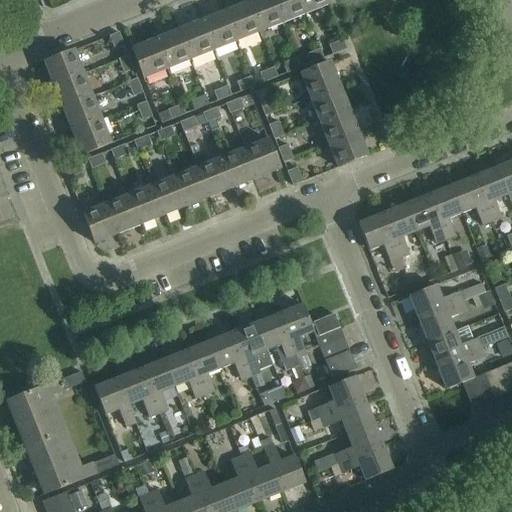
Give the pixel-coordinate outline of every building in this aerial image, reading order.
[(273,0),(258,0),(248,4),(260,34),(283,24),(273,0)] [(300,0),(273,0),(283,24),(306,15),(300,0)] [(300,0),(306,15),(329,5),(327,0),(300,0)] [(248,4),(225,14),(237,43),(260,34),(248,4)] [(225,14),(202,23),(214,52),(237,43),(225,14)] [(202,23),(179,32),(190,62),(214,52),(202,23)] [(179,32),(155,42),(167,71),(190,62),(179,32)] [(119,33),(109,37),(115,51),(124,47),(119,33)] [(343,40),(330,46),(333,55),(347,50),(343,40)] [(155,42),(132,51),(144,80),(167,71),(155,42)] [(320,50),(306,55),(310,65),(324,59),(320,50)] [(74,52),(44,64),(53,87),(83,75),(74,52)] [(128,56),(119,60),(124,74),(134,70),(128,56)] [(297,59),(283,65),(287,74),(301,68),(297,59)] [(331,65),(301,76),(310,100),(340,88),(331,65)] [(274,68),(260,74),(264,84),(278,78),(274,68)] [(83,75),(53,87),(63,111),(93,98),(83,75)] [(251,77),(237,83),(241,93),(255,87),(251,77)] [(137,79),(128,83),(133,97),(143,93),(137,79)] [(228,86),(214,92),(218,102),(232,96),(228,86)] [(340,88),(310,100),(319,123),(349,111),(340,88)] [(205,96),(191,101),(195,111),(209,106),(205,96)] [(93,98),(63,111),(72,134),(102,122),(93,98)] [(240,99),(226,105),(230,114),(244,109),(240,99)] [(269,99),(259,103),(265,117),(275,113),(269,99)] [(147,102),(137,106),(142,120),(152,116),(147,102)] [(182,105),(168,111),(172,121),(186,115),(182,105)] [(217,108),(203,114),(207,124),(208,123),(214,138),(221,135),(215,120),(221,118),(217,108)] [(349,111),(319,123),(329,146),(358,134),(349,111)] [(194,117),(180,123),(184,133),(198,127),(194,117)] [(102,122),(72,134),(81,157),(111,145),(102,122)] [(279,122),(269,126),(274,140),(284,136),(279,122)] [(171,127),(157,133),(160,142),(175,136),(171,127)] [(358,134),(329,146),(337,169),(338,169),(367,157),(367,156),(358,134)] [(148,136),(134,141),(138,151),(152,146),(148,136)] [(268,140),(245,149),(257,180),(280,170),(268,140)] [(125,145),(111,151),(115,160),(129,155),(125,145)] [(287,145),(278,149),(284,163),(293,159),(287,145)] [(245,149),(222,159),(234,189),(257,180),(245,149)] [(102,154),(88,160),(92,170),(106,164),(102,154)] [(222,159),(198,168),(210,198),(234,189),(222,159)] [(511,163),(497,170),(508,197),(511,195),(511,163)] [(78,164),(65,169),(69,179),(82,173),(78,164)] [(198,168),(175,177),(187,207),(210,198),(198,168)] [(297,168),(287,172),(293,186),(302,182),(297,168)] [(497,170),(474,179),(492,223),(501,220),(494,202),(508,197),(497,170)] [(175,177),(152,186),(164,216),(187,207),(175,177)] [(474,179),(451,188),(462,215),(475,210),(482,227),(492,223),(474,179)] [(152,186),(129,196),(141,226),(164,216),(152,186)] [(451,188),(428,198),(446,242),(455,238),(448,221),(462,215),(451,188)] [(129,196),(106,205),(118,235),(141,226),(129,196)] [(428,198),(405,207),(416,234),(429,228),(436,246),(446,242),(428,198)] [(106,205),(83,214),(95,244),(118,235),(106,205)] [(405,207),(382,216),(400,261),(410,257),(403,239),(416,234),(405,207)] [(382,216),(359,226),(369,253),(384,247),(391,264),(400,261),(382,216)] [(456,245),(449,247),(459,271),(465,268),(459,254),(459,253),(456,245)] [(486,246),(476,250),(480,261),(491,257),(486,246)] [(451,256),(444,258),(451,274),(458,271),(451,256)] [(400,261),(391,264),(394,273),(404,270),(400,261)] [(482,285),(459,294),(463,303),(478,297),(486,293),(482,285)] [(505,286),(495,290),(499,302),(510,297),(505,286)] [(436,287),(410,298),(419,322),(463,304),(463,303),(459,294),(442,301),(436,287)] [(486,293),(478,297),(482,306),(494,301),(490,292),(486,293)] [(463,304),(419,322),(429,345),(455,334),(450,320),(467,313),(463,304)] [(303,306),(279,315),(297,360),(299,366),(301,370),(311,366),(306,356),(299,338),(313,333),(303,306)] [(279,315),(256,325),(267,351),(276,348),(285,372),(299,366),(297,360),(279,315)] [(319,321),(314,323),(319,337),(341,329),(338,323),(335,315),(319,321)] [(256,325),(233,334),(251,378),(260,374),(259,371),(273,366),(267,351),(256,325)] [(319,337),(317,338),(321,349),(345,340),(341,329),(319,337)] [(233,334),(210,343),(221,370),(234,364),(241,382),(251,378),(233,334)] [(455,334),(429,345),(438,368),(482,350),(478,340),(461,347),(455,334)] [(492,335),(478,340),(482,350),(496,344),(492,335)] [(345,340),(321,349),(326,361),(350,351),(345,340)] [(511,349),(508,340),(496,345),(502,359),(511,355),(511,349)] [(210,343),(187,352),(205,396),(214,392),(207,375),(221,370),(210,343)] [(482,350),(438,368),(447,391),(462,385),(474,380),(468,366),(486,359),(482,350)] [(350,351),(326,361),(333,379),(357,370),(350,351)] [(187,352),(164,362),(175,388),(188,383),(195,400),(205,396),(187,352)] [(164,362),(141,371),(159,415),(168,411),(161,393),(175,388),(164,362)] [(511,379),(507,367),(496,371),(506,396),(511,393),(511,379)] [(141,371),(119,380),(129,406),(142,401),(149,418),(159,415),(141,371)] [(496,371),(485,376),(495,400),(506,396),(496,371)] [(61,381),(7,403),(44,496),(119,466),(115,456),(75,471),(46,399),(85,383),(81,373),(61,381)] [(261,375),(252,379),(257,390),(266,386),(261,375)] [(474,380),(484,405),(495,400),(485,376),(474,380)] [(334,401),(317,408),(321,418),(365,400),(355,377),(329,387),(334,401)] [(299,381),(292,383),(296,394),(308,389),(304,379),(299,381)] [(119,380),(95,390),(105,416),(119,410),(126,428),(136,424),(129,406),(119,380)] [(474,380),(462,385),(473,409),(484,405),(474,380)] [(267,393),(260,396),(264,407),(271,404),(267,393)] [(365,400),(321,418),(324,427),(342,420),(347,434),(374,423),(365,400)] [(317,408),(307,412),(311,422),(321,418),(317,408)] [(276,409),(269,412),(270,415),(282,444),(288,442),(276,409)] [(311,422),(310,422),(314,432),(324,427),(321,418),(311,422)] [(353,447),(335,454),(339,464),(384,446),(374,423),(347,434),(353,447)] [(299,427),(290,430),(296,445),(304,442),(299,427)] [(164,434),(152,438),(156,449),(168,444),(164,434)] [(271,439),(261,443),(264,450),(270,467),(281,493),(305,484),(294,458),(281,463),(274,446),(271,439)] [(384,446),(339,464),(343,474),(360,467),(366,481),(393,470),(384,446)] [(125,464),(133,461),(129,451),(121,454),(125,464)] [(250,455),(241,459),(258,503),(281,493),(270,467),(257,472),(250,455)] [(333,455),(327,457),(331,467),(337,465),(333,455)] [(187,459),(178,462),(184,477),(193,474),(187,459)] [(238,480),(225,485),(235,511),(258,503),(241,459),(231,463),(238,480)] [(149,462),(138,467),(142,478),(153,473),(149,462)] [(204,473),(195,477),(208,511),(234,511),(235,511),(225,485),(211,491),(204,473)] [(192,498),(179,504),(182,511),(208,511),(195,477),(185,481),(192,498)] [(144,511),(155,511),(149,495),(145,486),(136,489),(140,499),(144,511)] [(82,492),(69,497),(72,505),(76,511),(88,507),(82,492)] [(159,492),(149,495),(155,511),(182,511),(179,504),(166,509),(159,492)] [(47,502),(44,503),(47,511),(54,511),(72,505),(69,497),(68,493),(47,502)] [(106,493),(96,497),(102,511),(113,511),(113,510),(106,493)]
